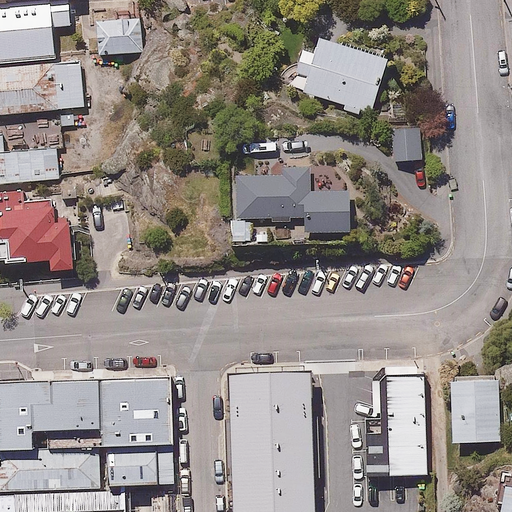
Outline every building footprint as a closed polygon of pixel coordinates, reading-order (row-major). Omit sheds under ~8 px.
[(71,1),(0,7),(0,69),(58,64),(56,28),(73,26),(71,1)] [(141,20),(98,23),(100,60),(143,58),(141,20)] [(374,118),(391,60),(321,41),(316,58),(303,54),(296,77),(310,81),(309,84),(295,80),(291,94),(346,110),(344,116),(362,121),(364,115),(374,118)] [(58,64),(0,69),(0,117),(86,110),(82,63),(58,64)] [(381,123),(382,167),(413,166),(412,122),(381,123)] [(1,135),(0,134),(0,186),(59,182),(57,151),(2,155),(1,135)] [(355,238),(353,193),(315,195),(313,171),(287,172),(287,177),(230,180),(233,248),(256,247),(255,225),(274,224),(274,229),(293,228),(293,224),(305,224),(306,241),(355,238)] [(25,193),(0,194),(0,264),(56,260),(57,272),(78,271),(74,223),(69,224),(69,218),(60,219),(58,208),(55,208),(54,200),(25,203),(25,193)] [(323,511),(319,373),(233,376),(239,511),(323,511)] [(431,376),(388,377),(389,478),(433,477),(431,376)] [(176,377),(0,383),(0,399),(2,453),(41,451),(41,438),(111,436),(112,448),(178,446),(176,377)] [(505,378),(456,379),(457,442),(506,441),(505,378)] [(41,451),(2,453),(3,494),(104,493),(102,448),(41,451)] [(176,451),(112,452),(114,487),(177,485),(176,451)] [(511,511),(511,491),(505,490),(501,511),(511,511)] [(104,493),(3,494),(3,511),(130,511),(129,492),(104,493)]
